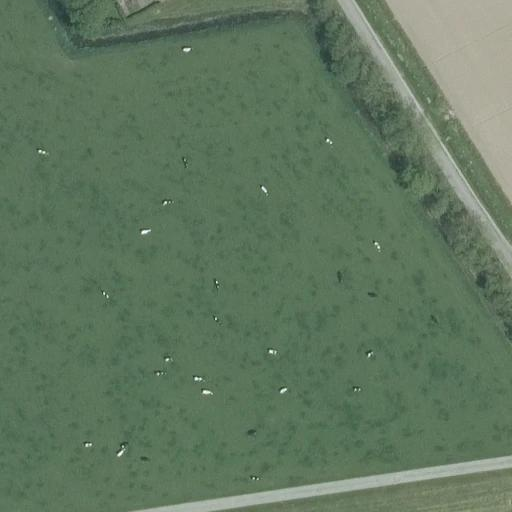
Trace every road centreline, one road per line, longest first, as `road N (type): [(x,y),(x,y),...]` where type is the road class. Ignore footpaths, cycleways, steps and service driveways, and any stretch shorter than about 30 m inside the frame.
road 1 (unclassified): [(511,460),(165,511)]
road 2 (unclassified): [(511,267),(343,0)]
